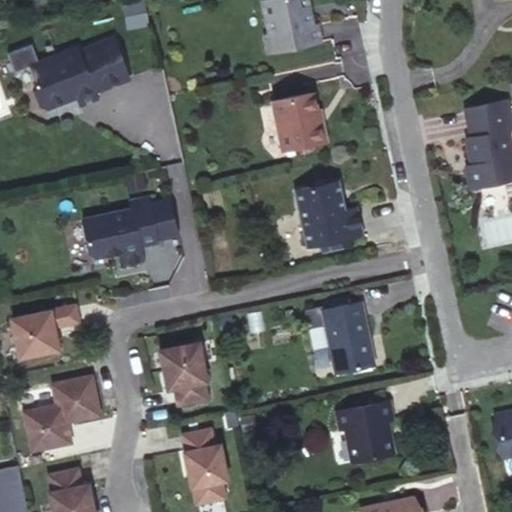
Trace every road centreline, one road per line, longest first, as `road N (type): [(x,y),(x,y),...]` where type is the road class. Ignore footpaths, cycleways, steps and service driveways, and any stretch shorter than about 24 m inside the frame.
road 1 (residential): [(425,246),(112,317),(111,354),(132,403),(115,471),(129,511)]
road 2 (residential): [(425,246),(384,46),(386,0)]
road 3 (residential): [(511,344),(451,356),(425,246)]
